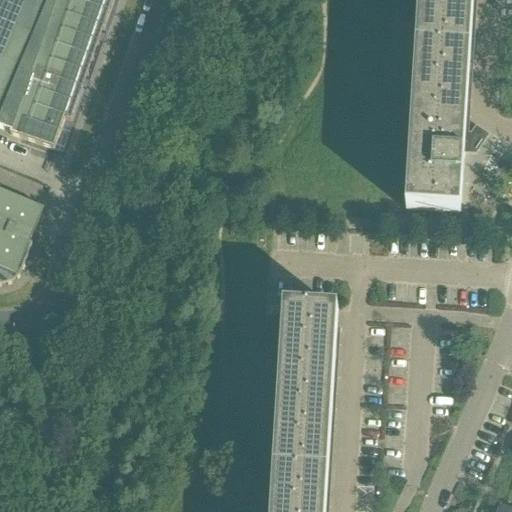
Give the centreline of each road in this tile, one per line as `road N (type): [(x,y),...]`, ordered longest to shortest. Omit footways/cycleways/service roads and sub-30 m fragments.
road 1 (unclassified): [(150,0),(57,291),(26,318),(0,317)]
road 2 (residential): [(433,511),(511,325)]
